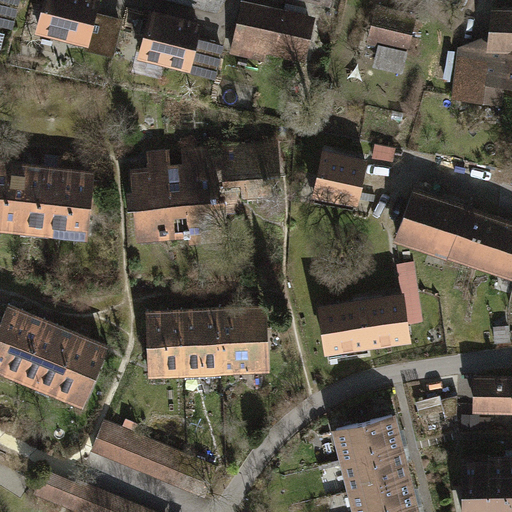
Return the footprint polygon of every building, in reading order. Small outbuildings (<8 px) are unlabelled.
[(21,0),(0,0),(0,24),(15,28),(21,0)] [(100,0),(46,0),(38,30),(89,43),(97,14),(100,0)] [(171,0),(221,13),(229,0),(171,0)] [(318,18),(245,0),(232,55),(266,63),(269,52),(285,56),(284,61),(306,67),(318,18)] [(345,0),(301,0),(343,10),(345,0)] [(419,15),(379,5),(370,41),(382,44),(377,65),(405,72),(419,15)] [(506,84),(511,84),(511,6),(496,5),(493,36),(459,49),(454,99),(504,104),(506,84)] [(204,20),(153,8),(140,56),(191,69),(199,40),(204,20)] [(123,20),(97,14),(89,43),(88,48),(115,54),(123,20)] [(225,46),(199,40),(191,69),(190,74),(217,80),(225,46)] [(279,137),(216,142),(219,180),(246,178),(247,197),(284,194),(279,137)] [(185,161),(173,162),(177,209),(191,208),(193,232),(223,230),(219,180),(216,142),(184,145),(185,161)] [(137,201),(140,236),(179,233),(177,209),(173,162),(172,146),(148,147),(149,162),(134,163),(136,183),(131,183),(133,202),(137,201)] [(367,157),(326,148),(316,194),(357,203),(367,157)] [(25,158),(0,155),(0,231),(13,233),(14,226),(18,227),(25,158)] [(58,161),(25,158),(18,227),(52,230),(58,161)] [(97,164),(58,161),(52,230),(85,233),(88,206),(93,207),(97,164)] [(380,228),(398,235),(418,184),(399,177),(380,228)] [(398,235),(450,254),(469,203),(418,184),(398,235)] [(511,218),(469,203),(450,254),(511,277),(511,218)] [(404,294),(408,322),(422,320),(415,263),(401,265),(404,294)] [(404,294),(363,300),(369,346),(411,341),(408,322),(404,294)] [(0,324),(0,367),(18,375),(45,313),(11,299),(0,324)] [(224,301),(226,369),(272,367),(269,299),(224,301)] [(363,300),(321,306),(327,352),(369,346),(363,300)] [(187,302),(189,371),(190,377),(227,376),(226,369),(224,301),(187,302)] [(149,304),(152,372),(189,371),(187,302),(149,304)] [(48,397),(52,389),(78,327),(45,313),(18,375),(22,377),(19,383),(28,387),(31,380),(40,384),(36,392),(48,397)] [(52,389),(86,403),(112,341),(91,332),(94,326),(81,320),(78,327),(52,389)] [(495,324),(496,343),(511,341),(511,323),(495,324)] [(511,370),(478,369),(476,408),(511,409),(511,370)] [(454,393),(443,396),(448,415),(459,412),(454,393)] [(337,426),(346,460),(406,445),(397,411),(337,426)] [(123,425),(105,418),(93,448),(173,481),(185,451),(136,431),(140,422),(127,416),(123,425)] [(346,460),(354,490),(413,475),(406,445),(346,460)] [(493,453),(466,453),(466,511),(511,511),(511,450),(493,450),(493,453)] [(159,511),(52,467),(41,491),(92,511),(159,511)] [(354,490),(359,511),(389,511),(421,504),(413,475),(354,490)]
